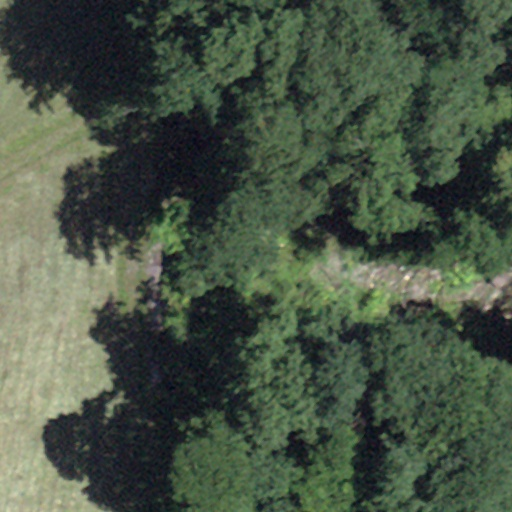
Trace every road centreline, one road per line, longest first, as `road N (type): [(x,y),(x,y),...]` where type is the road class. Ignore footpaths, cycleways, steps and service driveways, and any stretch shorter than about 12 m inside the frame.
road 1 (track): [(132,0),(118,250),(133,420),(125,511)]
road 2 (track): [(0,151),(11,137),(128,93)]
